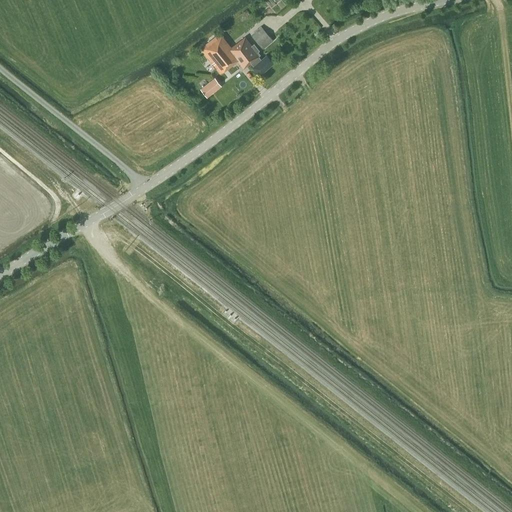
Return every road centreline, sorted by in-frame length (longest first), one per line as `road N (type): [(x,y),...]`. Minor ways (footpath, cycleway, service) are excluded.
road 1 (tertiary): [(0,277),(187,160),(358,27),(444,0)]
road 2 (track): [(100,215),(467,511)]
